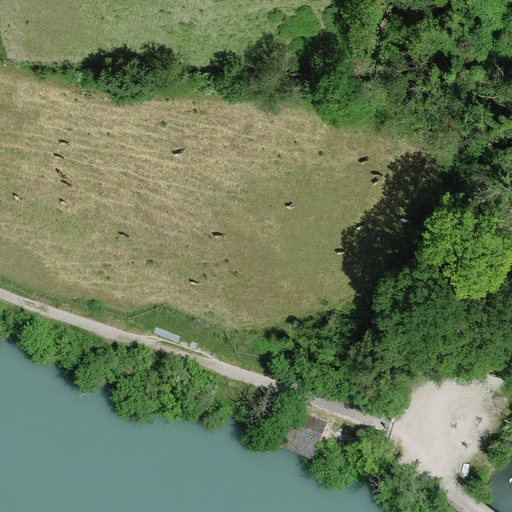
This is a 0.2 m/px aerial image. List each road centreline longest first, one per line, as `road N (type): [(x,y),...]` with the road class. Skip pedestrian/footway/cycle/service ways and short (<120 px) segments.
road 1 (track): [(0,294),(354,412),(388,430),(457,495)]
road 2 (track): [(511,217),(450,331),(421,461)]
